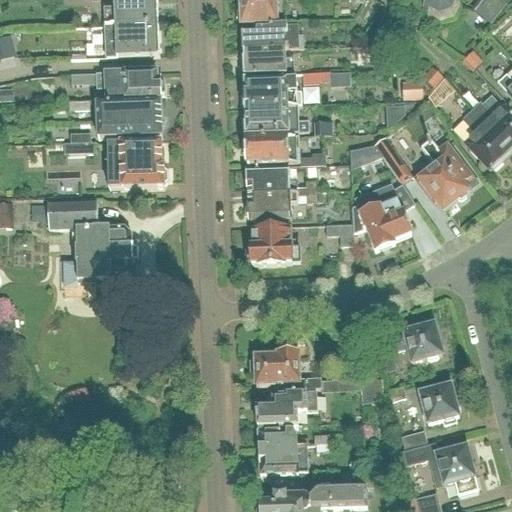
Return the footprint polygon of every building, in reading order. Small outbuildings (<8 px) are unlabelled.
[(159,29),(157,0),(114,0),(115,13),(105,13),(106,31),(116,30),(159,29)] [(239,0),(241,30),(279,28),(279,19),(285,19),(284,1),(315,0),(314,0),(239,0)] [(428,18),(440,24),(452,20),(458,8),(455,0),(427,0),(424,6),(428,18)] [(481,0),(471,14),(490,28),(506,7),(495,0),(481,0)] [(117,63),(160,61),(159,29),(116,30),(117,49),(69,51),(69,64),(117,63)] [(242,38),(242,55),(285,53),(285,54),(303,53),(303,39),(298,39),(298,29),(270,30),(270,33),(256,33),(256,38),(242,38)] [(285,53),(242,55),(243,81),(287,80),(287,78),(294,78),(294,64),(286,64),(285,54),(285,53)] [(511,75),(505,81),(496,89),(511,105),(511,75)] [(158,77),(72,80),(72,89),(98,88),(98,94),(107,93),(107,105),(161,103),(161,101),(165,98),(165,89),(161,87),(161,85),(158,85),(158,77)] [(326,78),(298,78),(298,90),(326,90),(326,78)] [(244,95),(245,113),(297,110),(297,84),(245,85),(245,95),(244,95)] [(70,107),(71,116),(90,115),(90,106),(70,107)] [(162,106),(98,108),(98,126),(162,124),(162,106)] [(510,155),(511,153),(511,119),(503,110),(492,119),(481,106),(472,114),(510,155)] [(245,130),(245,140),(298,138),(309,137),(308,125),(298,125),(297,110),(245,113),(245,114),(246,130),(245,130)] [(490,174),(510,155),(472,114),(463,123),(474,136),(464,146),(490,174)] [(420,123),(430,135),(439,128),(429,116),(420,123)] [(163,141),(162,124),(98,126),(99,143),(163,141)] [(332,128),(323,128),(323,140),(332,140),(332,128)] [(71,139),(71,148),(91,147),(91,138),(71,139)] [(296,142),(244,144),(245,171),(290,169),(290,168),(299,168),(299,172),(325,170),(325,158),(311,159),(311,162),(297,162),(296,142)] [(428,148),(420,153),(431,168),(416,179),(442,215),(457,204),(461,205),(466,202),(466,197),(469,195),(468,194),(476,188),(448,149),(439,155),(431,144),(427,147),(428,148)] [(384,164),(400,189),(413,181),(388,146),(377,153),(384,164)] [(91,147),(71,148),(64,148),(64,158),(96,157),(96,147),(91,147)] [(109,150),(110,194),(165,192),(165,190),(169,186),(169,177),(164,173),(164,170),(162,170),(161,148),(109,150)] [(247,175),(248,200),(317,197),(317,186),(305,186),(305,192),(297,192),(297,187),(290,187),(289,173),(247,175)] [(352,212),(353,228),(353,239),(363,235),(365,234),(374,257),(395,249),(394,246),(411,239),(403,218),(415,210),(407,199),(402,190),(394,195),(391,190),(355,203),(358,210),(352,212)] [(317,197),(248,200),(249,225),(303,223),(302,208),(317,208),(317,197)] [(8,207),(0,207),(0,237),(9,237),(8,207)] [(127,284),(133,278),(133,266),(135,266),(135,250),(132,250),(132,232),(98,233),(98,207),(49,208),(50,235),(78,234),(78,252),(77,252),(77,268),(79,268),(79,287),(80,287),(80,285),(112,285),(112,284),(127,284)] [(354,251),(352,229),(325,230),(326,241),(339,240),(340,251),(354,251)] [(258,269),(258,271),(285,270),(285,268),(292,268),(292,266),(299,266),(299,251),(291,252),(291,233),(252,234),(252,251),(250,251),(251,269),(258,269)] [(395,356),(408,352),(412,367),(442,359),(434,328),(405,336),(404,332),(390,336),(395,356)] [(378,348),(383,371),(395,368),(390,345),(378,348)] [(255,378),(255,392),(301,390),(300,394),(321,393),(321,382),(300,382),(299,359),(297,359),(296,349),(279,349),(279,358),(276,358),(277,362),(255,362),(255,365),(250,367),(251,377),(255,378)] [(450,390),(420,398),(428,428),(443,425),(444,429),(455,426),(454,422),(458,421),(450,390)] [(257,411),(257,430),(298,429),(297,416),(317,415),(316,396),(307,397),(284,398),(284,402),(272,402),(272,410),(257,411)] [(258,450),(258,453),(296,452),(295,449),(306,449),(309,449),(308,442),(300,442),(301,445),(297,445),(297,440),(292,434),(298,435),(298,429),(257,430),(257,431),(258,431),(258,436),(258,449),(258,450)] [(401,441),(404,453),(427,447),(424,435),(401,441)] [(315,448),(331,448),(331,447),(342,446),(341,439),(314,441),(314,448),(315,448)] [(332,455),(331,448),(315,448),(316,457),(332,455)] [(259,463),(260,479),(298,477),(308,477),(306,449),(295,449),(296,452),(258,453),(258,464),(259,463)] [(404,458),(407,470),(429,464),(436,492),(455,487),(458,500),(478,494),(467,451),(437,459),(435,449),(404,458)] [(364,476),(341,476),(342,493),(365,492),(364,476)] [(260,507),(260,511),(367,511),(367,492),(365,492),(342,493),(317,493),(309,501),(306,499),(286,499),(274,499),(275,506),(260,507)] [(416,505),(417,511),(438,511),(435,499),(416,505)]
